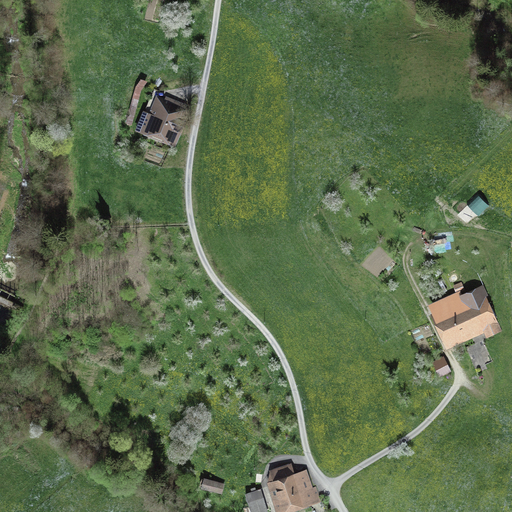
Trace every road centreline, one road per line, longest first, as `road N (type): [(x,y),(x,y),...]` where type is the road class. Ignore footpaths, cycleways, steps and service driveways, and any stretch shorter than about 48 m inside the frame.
road 1 (track): [(330,488),(416,432),(452,392),(455,365),(405,259),(424,220),(511,133)]
road 2 (residential): [(202,91),(188,174),(200,251),(283,358),(308,456),(343,511)]
